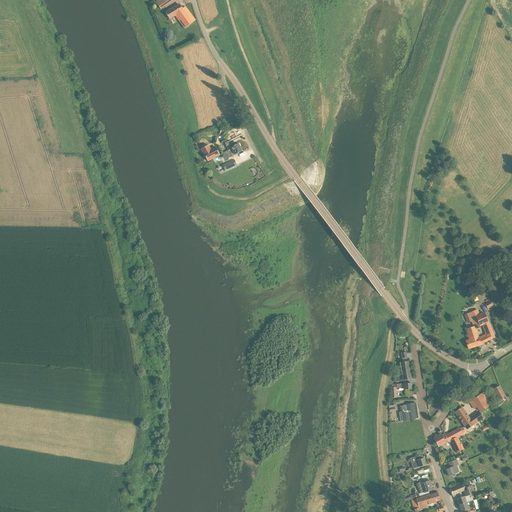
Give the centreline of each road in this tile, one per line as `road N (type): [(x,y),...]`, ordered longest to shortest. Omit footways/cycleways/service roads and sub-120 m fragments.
road 1 (unclassified): [(478,369),(434,348),(405,320),(292,173),(223,65)]
road 2 (track): [(271,143),(227,0)]
